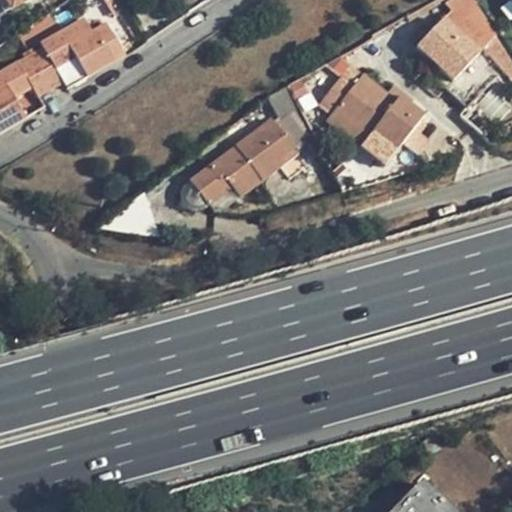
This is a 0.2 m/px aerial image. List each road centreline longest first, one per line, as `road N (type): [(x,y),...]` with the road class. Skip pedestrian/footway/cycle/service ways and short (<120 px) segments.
road 1 (motorway): [(511,258),(0,401)]
road 2 (motorway): [(0,478),(511,337)]
road 3 (residential): [(47,262),(163,272),(511,172)]
road 4 (residential): [(0,152),(250,0)]
road 5 (residential): [(47,262),(110,511)]
